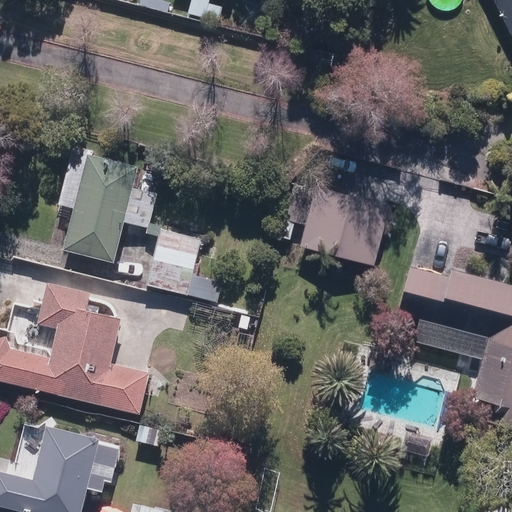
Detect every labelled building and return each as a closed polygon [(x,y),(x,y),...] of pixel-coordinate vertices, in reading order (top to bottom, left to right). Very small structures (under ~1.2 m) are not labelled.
[(229,0),(190,0),(187,15),(224,24),(229,0)] [(511,0),(498,0),(511,28),(511,0)] [(142,164),(91,152),(93,141),(76,137),(60,203),(78,207),(69,247),(119,259),(128,221),(151,226),(160,190),(137,184),(142,164)] [(321,183),(305,243),(377,262),(393,203),(321,183)] [(205,237),(164,226),(149,283),(218,301),(224,276),(197,269),(205,237)] [(413,263),(395,334),(486,357),(473,405),(511,415),(511,281),(453,267),(452,273),(413,263)] [(124,316),(118,315),(112,303),(103,299),(93,297),(95,290),(54,282),(46,322),(61,325),(55,353),(15,345),(17,337),(0,333),(0,380),(143,410),(150,373),(114,366),(124,316)] [(85,511),(91,486),(106,489),(109,479),(114,480),(122,442),(27,421),(17,470),(38,474),(38,476),(0,466),(0,503),(38,511),(85,511)] [(177,511),(142,503),(140,511),(177,511)]
